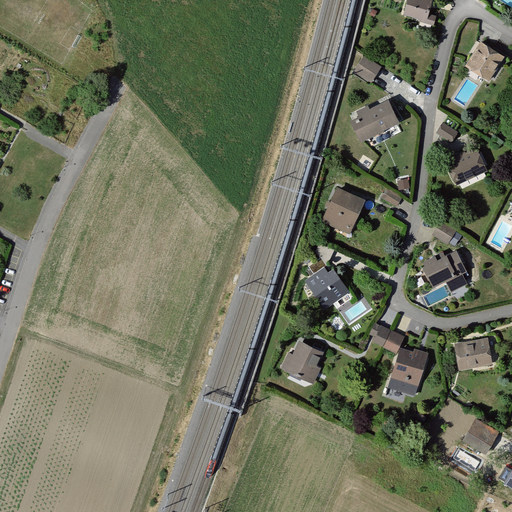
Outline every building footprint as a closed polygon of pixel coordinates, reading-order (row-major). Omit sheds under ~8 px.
[(429,0),(400,0),(396,14),(434,25),(437,15),(426,12),(429,0)] [(503,56),(478,41),(462,67),(486,82),(503,56)] [(372,81),(383,64),(365,53),(354,70),(372,81)] [(395,123),(383,98),(345,116),(357,141),(395,123)] [(444,120),(438,129),(453,140),(460,131),(444,120)] [(474,143),(442,157),(453,182),(484,169),(474,143)] [(360,198),(331,186),(317,220),(346,232),(360,198)] [(447,242),(458,229),(444,218),(433,231),(447,242)] [(454,245),(417,262),(427,284),(444,276),(450,290),(465,283),(459,272),(466,269),(454,245)] [(346,290),(326,262),(302,279),(322,307),(346,290)] [(337,299),(340,304),(352,296),(350,292),(337,299)] [(483,335),(450,342),(456,372),(490,364),(483,335)] [(319,353),(297,343),(293,353),(284,349),(275,370),(312,386),(320,368),(314,365),(319,353)] [(427,354),(397,343),(384,378),(414,389),(427,354)] [(476,415),(464,438),(485,450),(497,427),(476,415)]
